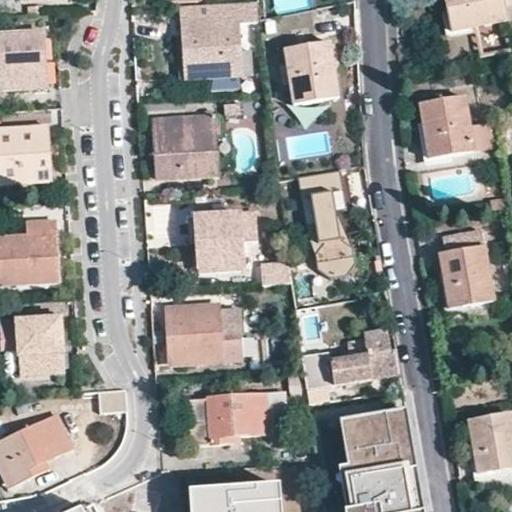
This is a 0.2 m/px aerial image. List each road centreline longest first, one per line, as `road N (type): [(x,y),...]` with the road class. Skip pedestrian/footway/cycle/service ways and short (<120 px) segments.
road 1 (residential): [(115,0),(99,79),(117,333),(140,382),(142,440),(127,470),(35,511)]
road 2 (residential): [(445,511),(383,126),(376,0)]
